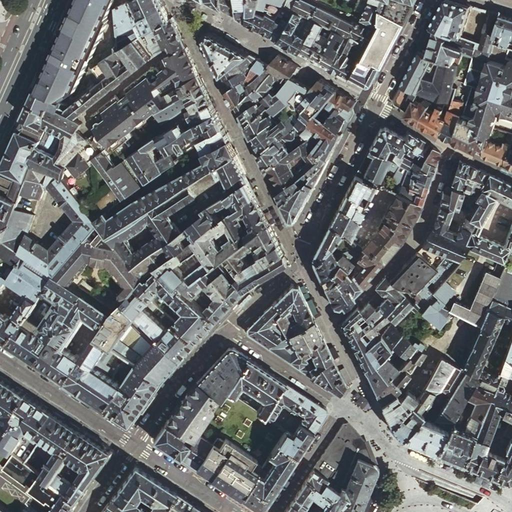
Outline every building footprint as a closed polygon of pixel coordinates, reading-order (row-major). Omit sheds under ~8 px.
[(42,71),(34,88),(55,97),(54,99),(51,105),(57,108),(64,109),(69,103),(76,98),(79,95),(116,12),(120,0),(73,0),(69,10),(64,22),(60,31),(56,40),(52,50),(49,55),(42,71)] [(162,0),(136,0),(133,2),(141,18),(165,4),(163,1),(162,0)] [(227,11),(233,15),(231,0),(218,0),(220,7),(227,11)] [(238,17),(243,20),(244,0),(231,0),(233,15),(238,17)] [(248,0),(244,0),(243,20),(242,22),(250,25),(258,28),(265,15),(254,12),(255,3),(248,0)] [(283,0),(248,0),(255,3),(255,0),(271,0),(269,11),(277,15),(282,5),(283,0)] [(283,0),(282,5),(293,11),(301,14),(310,19),(314,20),(325,25),(333,29),(343,34),(344,32),(349,21),(314,4),(312,5),(295,0),(283,0)] [(363,11),(360,19),(373,25),(378,10),(380,3),(376,2),(370,0),(356,0),(354,8),(363,11)] [(380,3),(378,10),(401,21),(411,0),(376,0),(376,2),(380,3)] [(457,0),(445,0),(433,25),(464,36),(472,4),(457,0)] [(133,2),(131,3),(126,6),(134,22),(139,20),(141,18),(133,2)] [(168,12),(165,4),(141,18),(145,26),(147,31),(153,28),(171,17),(168,12)] [(272,37),(276,39),(293,11),(282,5),(277,15),(275,17),(267,34),(272,37)] [(120,31),(134,22),(126,6),(116,12),(116,16),(116,17),(118,22),(120,31)] [(378,65),(401,21),(378,10),(373,25),(376,27),(374,30),(366,44),(358,58),(369,64),(371,61),(378,65)] [(481,46),(493,50),(495,43),(502,14),(490,10),(481,46)] [(296,50),(297,49),(314,20),(310,19),(300,35),(291,30),(301,14),(293,11),(276,39),(286,45),(296,50)] [(263,31),(267,34),(275,17),(266,12),(265,15),(258,28),(263,31)] [(310,19),(301,14),(291,30),(300,35),(310,19)] [(511,16),(502,14),(495,43),(510,47),(511,39),(511,16)] [(173,16),(171,17),(153,28),(147,31),(158,52),(164,48),(159,36),(178,26),(175,22),(173,16)] [(359,40),(366,44),(374,30),(371,29),(350,19),(349,21),(344,32),(359,40)] [(336,47),(343,34),(333,29),(328,38),(320,34),(325,25),(314,20),(297,49),(313,58),(326,65),(336,47)] [(135,25),(134,22),(120,31),(123,48),(136,39),(141,35),(135,25)] [(428,35),(420,49),(442,58),(456,62),(459,53),(464,54),(465,52),(474,56),(475,54),(491,59),(493,50),(481,46),(477,45),(478,41),(464,36),(433,25),(428,35)] [(159,36),(164,48),(183,38),(182,36),(179,29),(178,26),(159,36)] [(223,75),(251,53),(212,30),(211,32),(209,31),(208,31),(207,32),(206,33),(206,34),(206,35),(207,36),(205,38),(220,70),(223,75)] [(346,78),(347,76),(353,65),(347,62),(349,58),(353,50),(348,47),(351,42),(356,45),(359,40),(344,32),(343,34),(336,47),(345,53),(334,72),(335,73),(335,72),(341,75),(346,78)] [(136,39),(123,48),(126,52),(132,60),(137,68),(150,58),(136,39)] [(457,129),(452,139),(483,154),(487,148),(490,139),(491,140),(494,128),(511,132),(511,47),(510,47),(495,43),(493,50),(491,59),(475,54),(474,56),(465,52),(464,54),(459,64),(453,86),(458,88),(455,101),(454,100),(454,103),(452,109),(464,113),(457,129)] [(90,141),(69,168),(66,174),(74,176),(76,175),(79,178),(81,177),(82,178),(84,179),(86,176),(86,174),(85,173),(94,167),(91,163),(94,160),(123,198),(124,200),(143,187),(124,162),(117,166),(106,151),(114,145),(121,154),(132,147),(128,142),(134,138),(131,133),(157,113),(166,108),(161,99),(159,94),(177,84),(190,76),(199,71),(198,69),(195,64),(191,56),(188,48),(187,46),(172,53),(169,54),(167,55),(165,56),(168,64),(157,71),(154,66),(153,67),(152,66),(151,66),(150,65),(141,72),(133,79),(123,86),(128,92),(119,99),(114,93),(99,105),(91,112),(92,113),(91,114),(92,115),(91,116),(97,124),(95,125),(98,129),(90,136),(87,138),(90,141)] [(126,52),(123,48),(120,47),(104,58),(113,72),(125,65),(120,56),(126,52)] [(345,53),(336,47),(326,65),(325,67),(330,70),(334,72),(345,53)] [(404,81),(402,85),(418,92),(419,91),(423,78),(422,78),(423,76),(436,80),(442,58),(420,49),(413,63),(404,81)] [(260,58),(251,53),(223,75),(225,80),(229,86),(230,89),(245,74),(249,78),(260,58)] [(456,62),(459,64),(464,54),(459,53),(456,62)] [(292,78),(293,76),(302,67),(290,61),(279,54),(270,64),(266,69),(270,74),(273,80),(277,80),(282,75),(284,76),(286,75),(287,76),(288,75),(292,78)] [(266,69),(270,64),(265,60),(260,58),(249,78),(252,82),(255,85),(257,83),(260,86),(270,74),(266,69)] [(353,65),(347,76),(350,78),(360,84),(363,85),(368,84),(373,74),(378,65),(371,61),(369,64),(358,58),(357,58),(353,65)] [(423,78),(419,91),(426,94),(442,99),(449,101),(453,86),(459,64),(456,62),(442,58),(436,80),(423,76),(422,78),(423,78)] [(111,89),(137,68),(132,60),(125,65),(113,72),(104,78),(111,89)] [(202,77),(199,71),(190,76),(177,84),(159,94),(161,99),(182,86),(186,95),(204,83),(202,77)] [(237,107),(238,106),(257,90),(260,86),(257,83),(255,85),(252,82),(249,85),(250,87),(247,89),(245,86),(249,82),(247,79),(249,78),(245,74),(230,89),(227,92),(230,97),(235,104),(237,107)] [(279,84),(277,80),(273,80),(270,74),(260,86),(257,90),(238,106),(240,110),(242,114),(257,102),(255,99),(258,97),(261,99),(279,84)] [(309,92),(314,87),(303,81),(293,76),(292,78),(282,89),(281,92),(294,102),(299,105),(301,103),(309,92)] [(64,109),(77,116),(111,89),(104,78),(79,95),(76,98),(69,103),(64,109)] [(317,99),(329,83),(326,81),(321,78),(314,87),(309,92),(313,95),(304,106),(309,110),(312,106),(317,99)] [(191,104),(209,93),(207,90),(204,83),(186,95),(188,99),(191,104)] [(335,87),(329,83),(317,99),(323,103),(319,110),(312,106),(309,110),(304,114),(314,122),(319,115),(338,88),(335,87)] [(245,121),(247,126),(267,111),(271,116),(289,102),(292,104),(294,102),(281,92),(282,89),(279,84),(261,99),(257,102),(242,114),(245,121)] [(396,103),(409,110),(414,99),(418,92),(402,85),(395,98),(396,103)] [(186,95),(182,86),(161,99),(166,108),(186,95)] [(453,86),(449,101),(454,103),(454,100),(455,101),(458,88),(453,86)] [(55,97),(34,88),(33,91),(30,98),(28,102),(48,111),(51,105),(54,99),(55,97)] [(343,92),(338,88),(319,115),(329,122),(334,114),(329,110),(334,104),(338,108),(347,94),(343,92)] [(193,108),(210,96),(210,95),(209,93),(191,104),(193,108)] [(329,122),(343,132),(354,113),(352,108),(356,100),(351,96),(347,94),(338,108),(334,114),(329,122)] [(178,113),(191,104),(188,99),(186,95),(166,108),(157,113),(163,122),(178,113)] [(191,117),(213,103),(212,101),(210,96),(193,108),(188,112),(191,117)] [(414,99),(409,110),(407,114),(409,116),(418,121),(421,123),(428,109),(436,113),(439,107),(435,105),(425,99),(422,103),(414,99)] [(428,109),(421,123),(432,129),(441,134),(446,124),(457,129),(464,113),(452,109),(454,103),(449,101),(442,99),(440,104),(436,102),(435,105),(439,107),(436,113),(428,109)] [(51,105),(48,111),(28,102),(24,113),(4,159),(1,166),(17,174),(21,176),(45,186),(61,164),(69,168),(90,141),(87,138),(86,137),(79,130),(84,120),(77,116),(64,109),(57,108),(51,105)] [(279,116),(281,118),(284,120),(299,105),(294,102),(292,104),(289,102),(271,116),(274,120),(279,116)] [(214,106),(213,103),(191,117),(194,122),(199,118),(215,108),(214,106)] [(292,126),(304,114),(309,110),(304,106),(301,103),(299,105),(284,120),(292,126)] [(216,111),(215,108),(199,118),(202,122),(217,112),(216,111)] [(251,133),(253,138),(274,120),(271,116),(267,111),(247,126),(251,133)] [(220,119),(217,112),(202,122),(197,126),(201,134),(204,132),(220,120),(220,119)] [(272,167),(312,141),(304,133),(314,122),(304,114),(292,126),(282,136),(262,154),(266,161),(269,169),(272,167)] [(324,153),(329,158),(338,142),(343,132),(329,122),(319,115),(314,122),(304,133),(312,141),(320,150),(317,155),(321,160),(324,153)] [(274,120),(253,138),(256,142),(257,145),(276,128),(277,127),(274,125),(281,118),(279,116),(274,120)] [(207,139),(223,128),(222,124),(220,120),(204,132),(207,139)] [(163,143),(166,146),(188,131),(182,123),(158,137),(163,143)] [(446,124),(441,134),(447,137),(452,139),(457,129),(446,124)] [(380,127),(369,148),(385,155),(389,148),(395,151),(404,136),(391,128),(385,125),(380,127)] [(170,150),(178,158),(188,152),(185,149),(187,144),(201,134),(197,126),(188,131),(166,146),(170,150)] [(200,144),(206,154),(218,147),(215,141),(227,133),(226,130),(224,127),(223,128),(207,139),(200,144)] [(260,150),(262,154),(282,136),(276,128),(257,145),(260,150)] [(511,134),(511,132),(494,128),(491,140),(493,135),(504,134),(508,134),(511,134)] [(407,129),(404,136),(395,151),(390,158),(392,158),(404,164),(407,165),(411,159),(406,156),(399,152),(402,147),(409,151),(418,136),(412,132),(407,129)] [(215,141),(218,147),(231,140),(230,137),(227,132),(227,133),(215,141)] [(487,148),(483,154),(494,159),(506,164),(510,148),(511,141),(511,134),(508,134),(505,145),(491,140),(490,139),(487,148)] [(421,137),(418,136),(409,151),(408,153),(413,156),(416,152),(418,153),(424,139),(421,137)] [(171,167),(181,161),(178,158),(170,150),(168,152),(170,154),(162,161),(154,150),(163,143),(158,137),(147,145),(132,156),(149,181),(171,167)] [(429,142),(424,139),(418,153),(424,157),(433,145),(429,142)] [(206,154),(208,159),(214,169),(237,154),(238,154),(234,147),(233,145),(231,140),(218,147),(206,154)] [(318,166),(321,160),(317,155),(320,150),(312,141),(272,167),(278,179),(296,168),(312,158),(313,160),(318,166)] [(424,157),(434,164),(436,165),(439,155),(441,150),(437,148),(433,145),(424,157)] [(385,155),(369,148),(363,160),(355,174),(376,185),(378,186),(380,181),(388,167),(392,158),(390,158),(385,155)] [(318,166),(304,177),(308,182),(314,188),(322,174),(329,158),(324,153),(321,160),(318,166)] [(214,169),(211,171),(217,179),(222,176),(225,182),(220,184),(222,187),(246,173),(244,168),(240,160),(237,154),(214,169)] [(420,163),(411,159),(407,165),(409,166),(413,167),(431,173),(433,167),(434,164),(424,157),(420,163)] [(404,164),(392,158),(388,167),(398,171),(394,180),(402,183),(405,176),(409,166),(407,165),(404,164)] [(453,174),(451,183),(461,186),(463,187),(463,186),(469,164),(465,161),(459,158),(454,172),(453,174)] [(96,217),(101,225),(109,236),(141,216),(169,198),(211,171),(214,169),(208,159),(180,174),(159,185),(138,197),(130,203),(111,216),(107,210),(96,217)] [(300,180),(304,177),(318,166),(313,160),(299,173),(296,168),(278,179),(280,185),(283,190),(300,180)] [(14,203),(8,229),(4,242),(24,254),(26,256),(54,274),(101,225),(96,217),(64,180),(66,174),(69,168),(61,164),(45,186),(46,187),(50,187),(75,221),(51,251),(35,240),(29,236),(35,217),(21,211),(23,209),(22,206),(14,203)] [(463,186),(463,187),(466,188),(469,189),(478,168),(475,166),(469,164),(463,186)] [(17,174),(1,166),(0,167),(0,192),(8,197),(17,174)] [(430,177),(431,173),(413,167),(410,178),(427,185),(430,177)] [(469,189),(472,190),(474,191),(477,186),(481,188),(489,173),(482,170),(478,168),(469,189)] [(195,194),(217,179),(211,171),(169,198),(141,216),(109,236),(137,270),(182,230),(166,212),(195,194)] [(227,193),(250,181),(248,178),(246,173),(222,187),(227,193)] [(511,243),(511,184),(489,173),(481,188),(476,196),(480,198),(469,215),(468,217),(473,219),(470,228),(465,240),(471,243),(470,246),(506,260),(509,251),(511,243)] [(17,174),(8,197),(15,200),(17,192),(21,176),(17,174)] [(376,185),(355,174),(347,189),(339,206),(360,218),(364,209),(358,206),(359,205),(356,203),(358,201),(359,201),(360,201),(363,197),(365,198),(368,192),(372,193),(376,185)] [(21,176),(17,192),(40,201),(46,187),(45,186),(21,176)] [(222,176),(217,179),(220,184),(225,182),(222,176)] [(410,178),(405,176),(402,183),(400,187),(408,190),(410,178)] [(308,182),(304,177),(300,180),(283,190),(280,193),(283,198),(285,203),(308,182)] [(409,199),(421,204),(425,191),(427,185),(410,178),(408,190),(400,187),(399,190),(398,194),(409,199)] [(145,281),(156,270),(163,265),(186,248),(182,240),(193,232),(199,239),(222,222),(216,213),(231,205),(235,212),(258,196),(254,189),(250,181),(227,193),(204,207),(207,209),(182,230),(137,270),(145,281)] [(308,199),(314,188),(308,182),(285,203),(293,220),(298,220),(308,199)] [(454,188),(451,194),(448,204),(454,207),(458,208),(464,194),(464,192),(461,191),(454,188)] [(469,189),(466,188),(465,190),(464,192),(464,194),(469,196),(472,190),(469,189)] [(451,194),(446,192),(442,191),(441,197),(439,206),(447,209),(448,204),(451,194)] [(0,224),(8,229),(14,203),(15,200),(8,197),(0,192),(0,224)] [(401,239),(421,204),(409,199),(398,194),(395,193),(381,218),(383,219),(380,226),(401,239)] [(226,218),(232,226),(233,228),(241,223),(237,218),(244,213),(248,217),(262,207),(263,206),(261,202),(258,196),(235,212),(226,218)] [(447,209),(439,206),(436,215),(449,220),(454,207),(448,204),(447,209)] [(360,218),(339,206),(330,224),(344,234),(351,239),(359,221),(358,221),(360,218)] [(263,210),(262,207),(248,217),(251,222),(265,212),(263,210)] [(249,241),(271,224),(268,219),(265,212),(251,222),(255,227),(248,232),(244,227),(236,233),(238,235),(244,244),(249,241)] [(241,223),(248,217),(244,213),(237,218),(241,223)] [(469,215),(465,213),(459,223),(470,228),(473,219),(468,217),(469,215)] [(449,220),(436,215),(435,220),(433,228),(465,240),(470,228),(459,223),(456,231),(447,227),(449,220)] [(226,218),(222,222),(199,239),(186,248),(163,265),(156,270),(183,291),(198,280),(218,264),(225,259),(244,244),(238,235),(227,243),(229,245),(224,249),(213,237),(219,232),(221,234),(232,226),(226,218)] [(251,222),(244,227),(248,232),(255,227),(251,222)] [(241,223),(233,228),(236,233),(244,227),(241,223)] [(274,228),(271,224),(249,241),(253,246),(256,243),(258,245),(275,231),(274,228)] [(344,234),(330,224),(322,239),(313,256),(312,261),(314,264),(330,251),(332,248),(344,234)] [(135,291),(145,281),(137,270),(109,236),(101,225),(54,274),(69,284),(90,262),(112,267),(127,285),(122,291),(122,297),(126,300),(135,291)] [(380,226),(363,248),(364,249),(381,263),(393,249),(401,239),(380,226)] [(465,240),(433,228),(429,235),(423,244),(447,256),(458,260),(470,246),(471,243),(465,240)] [(262,257),(280,243),(278,238),(275,231),(258,245),(255,248),(262,257)] [(225,259),(237,275),(251,265),(244,257),(254,248),(255,248),(253,246),(249,241),(244,244),(225,259)] [(0,336),(9,342),(24,319),(38,298),(30,293),(29,294),(25,299),(24,298),(13,315),(10,316),(9,318),(3,313),(0,311),(0,290),(7,279),(24,254),(4,242),(2,247),(0,252),(0,336)] [(283,250),(280,243),(262,257),(254,263),(256,267),(259,271),(284,253),(283,250)] [(364,249),(363,248),(357,244),(352,249),(359,256),(364,249)] [(332,248),(330,251),(314,264),(317,272),(321,279),(339,263),(338,259),(335,254),(332,248)] [(373,273),(381,263),(364,249),(359,256),(353,263),(351,266),(354,271),(353,275),(361,286),(365,282),(373,273)] [(395,273),(389,279),(395,285),(416,289),(419,292),(426,299),(432,292),(446,276),(438,269),(437,268),(416,251),(395,273)] [(260,273),(264,280),(289,263),(287,258),(284,253),(259,271),(260,273)] [(339,263),(321,279),(324,287),(339,277),(346,271),(347,269),(348,270),(351,266),(353,263),(343,253),(338,259),(339,263)] [(10,281),(13,284),(13,286),(13,288),(15,291),(16,292),(18,293),(20,294),(22,294),(23,293),(24,293),(26,292),(29,294),(30,293),(38,298),(45,287),(54,274),(26,256),(24,254),(7,279),(10,281)] [(438,269),(446,276),(458,260),(447,256),(440,265),(441,266),(438,269)] [(237,275),(232,278),(235,282),(238,280),(240,283),(254,274),(252,271),(256,267),(254,263),(251,265),(237,275)] [(206,310),(219,320),(227,312),(233,305),(241,297),(245,292),(235,282),(232,278),(218,264),(198,280),(183,291),(193,299),(205,285),(217,298),(206,310)] [(511,267),(506,265),(502,276),(494,294),(511,301),(511,267)] [(347,269),(346,271),(351,277),(353,275),(354,271),(351,266),(348,270),(347,269)] [(260,273),(259,271),(256,267),(252,271),(254,274),(255,276),(260,273)] [(183,291),(156,270),(145,281),(135,291),(150,302),(159,291),(186,313),(177,324),(200,342),(211,329),(219,320),(206,310),(193,299),(183,291)] [(481,326),(489,306),(494,294),(502,276),(488,270),(472,308),(456,302),(451,314),(455,315),(481,326)] [(339,277),(324,287),(326,291),(328,295),(341,287),(351,277),(346,271),(339,277)] [(235,282),(245,292),(248,291),(257,284),(264,280),(260,273),(255,276),(254,274),(240,283),(238,280),(235,282)] [(54,339),(85,294),(69,284),(54,274),(45,287),(63,300),(42,331),(54,339)] [(395,285),(389,279),(385,274),(381,279),(376,286),(379,290),(382,293),(383,293),(384,294),(385,294),(395,304),(400,298),(415,309),(426,299),(419,292),(415,295),(417,297),(414,301),(395,285)] [(341,287),(328,295),(331,302),(334,307),(339,307),(341,306),(344,308),(353,298),(352,295),(354,293),(361,286),(353,275),(351,277),(341,287)] [(285,291),(273,302),(281,311),(282,312),(284,310),(288,307),(291,309),(306,299),(301,288),(299,284),(293,283),(285,291)] [(205,285),(193,299),(206,310),(217,298),(205,285)] [(38,298),(24,319),(42,331),(63,300),(45,287),(38,298)] [(382,293),(379,290),(365,304),(361,309),(368,318),(370,321),(382,310),(385,313),(395,304),(385,294),(384,294),(383,293),(382,293)] [(135,291),(126,300),(123,302),(184,359),(192,350),(200,342),(177,324),(171,331),(157,319),(144,309),(150,302),(135,291)] [(426,299),(415,309),(418,312),(429,321),(433,315),(447,326),(455,315),(451,314),(443,310),(447,306),(432,292),(426,299)] [(113,312),(85,294),(54,339),(54,340),(65,348),(86,316),(103,327),(113,312)] [(502,318),(511,322),(511,301),(494,294),(489,306),(503,312),(501,318),(502,318)] [(368,318),(362,323),(358,319),(346,332),(348,337),(351,342),(361,332),(365,329),(369,335),(372,333),(374,337),(381,335),(384,339),(391,347),(392,346),(400,334),(400,333),(401,334),(418,312),(415,309),(400,298),(395,304),(385,313),(382,310),(370,321),(368,318)] [(286,336),(315,319),(313,314),(306,299),(291,309),(295,319),(290,322),(285,313),(284,310),(282,312),(281,311),(275,317),(276,319),(286,336)] [(154,345),(177,367),(181,362),(184,359),(123,302),(113,312),(131,324),(144,336),(154,345)] [(266,309),(259,316),(269,325),(276,319),(275,317),(281,311),(273,302),(266,309)] [(368,318),(361,309),(358,306),(343,322),(344,327),(346,332),(358,319),(362,323),(368,318)] [(463,367),(478,374),(481,368),(502,318),(501,318),(503,312),(489,306),(481,326),(463,367)] [(113,312),(103,327),(97,336),(114,348),(131,324),(113,312)] [(65,348),(82,358),(83,357),(97,336),(103,327),(86,316),(65,348)] [(248,332),(268,347),(282,338),(269,325),(259,316),(253,321),(247,327),(248,332)] [(24,319),(9,342),(26,354),(39,362),(54,340),(54,339),(42,331),(24,319)] [(315,319),(286,336),(282,338),(268,347),(280,354),(290,361),(323,336),(320,328),(315,319)] [(126,355),(144,336),(131,324),(114,348),(126,355)] [(361,332),(351,342),(358,356),(374,337),(372,333),(369,335),(367,337),(361,332)] [(400,333),(400,334),(392,346),(398,352),(405,358),(416,344),(420,347),(422,343),(419,340),(418,340),(417,341),(413,338),(411,341),(407,338),(401,334),(400,333)] [(374,337),(358,356),(361,361),(363,364),(384,339),(381,335),(374,337)] [(82,358),(67,381),(93,398),(97,400),(112,376),(106,372),(110,366),(105,363),(114,348),(97,336),(83,357),(82,358)] [(144,336),(126,355),(139,363),(154,345),(144,336)] [(312,358),(328,346),(326,342),(323,336),(290,361),(294,364),(299,367),(308,361),(305,356),(310,353),(312,358)] [(511,337),(504,357),(500,372),(506,375),(511,377),(511,337)] [(388,351),(391,347),(384,339),(363,364),(367,372),(380,359),(388,351)] [(54,340),(39,362),(55,373),(67,381),(82,358),(65,348),(54,340)] [(380,400),(381,402),(396,391),(405,380),(411,372),(404,367),(407,364),(409,365),(413,359),(418,362),(425,351),(420,347),(416,344),(405,358),(398,366),(376,391),(380,400)] [(139,363),(164,380),(172,372),(177,367),(154,345),(139,363)] [(299,367),(310,374),(334,359),(332,353),(328,346),(312,358),(314,362),(311,365),(308,361),(299,367)] [(392,346),(391,347),(388,351),(380,359),(367,372),(368,376),(374,388),(376,391),(398,366),(391,359),(398,352),(392,346)] [(211,367),(198,381),(221,397),(226,390),(247,356),(233,347),(229,348),(211,367)] [(150,400),(164,380),(139,363),(126,355),(119,366),(131,373),(127,378),(128,379),(125,383),(124,383),(124,384),(123,383),(122,384),(118,381),(119,380),(118,379),(115,377),(115,378),(112,376),(97,400),(117,413),(133,424),(150,400)] [(226,390),(236,397),(266,415),(286,382),(268,370),(247,356),(226,390)] [(420,417),(402,437),(420,444),(435,451),(436,451),(452,420),(476,383),(481,375),(478,374),(463,367),(442,357),(425,387),(435,392),(441,389),(450,395),(433,422),(420,417)] [(321,382),(339,369),(337,364),(334,359),(310,374),(313,376),(321,382)] [(404,367),(411,372),(418,362),(413,359),(409,365),(407,364),(404,367)] [(481,375),(476,383),(493,390),(490,398),(506,405),(511,407),(511,393),(503,389),(504,386),(504,384),(503,383),(504,379),(499,376),(481,368),(478,374),(481,375)] [(344,380),(339,369),(321,382),(340,394),(346,383),(344,380)] [(11,384),(0,376),(0,410),(4,413),(0,417),(0,430),(26,394),(11,384)] [(194,438),(203,425),(221,397),(198,381),(188,391),(184,396),(167,420),(194,438)] [(327,413),(325,408),(320,405),(286,382),(266,415),(275,420),(283,425),(290,415),(315,432),(317,428),(327,413)] [(452,420),(436,451),(449,457),(463,462),(471,446),(490,398),(493,390),(476,383),(452,420)] [(420,392),(392,424),(397,430),(402,437),(420,417),(423,413),(419,410),(428,400),(429,400),(435,392),(425,387),(420,392)] [(384,409),(392,424),(420,392),(415,389),(412,392),(408,388),(400,398),(396,391),(381,402),(384,409)] [(42,404),(26,394),(0,430),(0,444),(8,450),(10,452),(23,433),(27,428),(36,435),(53,411),(42,404)] [(234,491),(242,496),(250,482),(266,457),(269,453),(258,446),(275,420),(266,415),(236,397),(213,431),(217,434),(197,467),(222,483),(234,491)] [(471,446),(463,462),(490,473),(507,480),(511,479),(511,477),(511,436),(506,451),(510,453),(509,455),(508,458),(485,448),(499,413),(501,414),(502,415),(506,405),(490,398),(471,446)] [(511,407),(506,405),(502,415),(511,419),(505,434),(511,436),(511,407)] [(63,418),(53,411),(36,435),(40,438),(39,438),(41,440),(56,450),(41,474),(50,481),(57,471),(66,457),(73,446),(70,443),(79,429),(63,418)] [(290,415),(283,425),(285,427),(277,441),(298,456),(305,446),(315,432),(290,415)] [(168,448),(182,457),(194,438),(167,420),(154,438),(168,448)] [(296,494),(284,511),(359,511),(361,506),(365,499),(366,495),(372,481),(377,471),(369,450),(365,441),(348,422),(343,423),(329,444),(301,487),(296,494)] [(194,438),(182,457),(190,462),(197,467),(217,434),(213,431),(203,425),(194,438)] [(27,428),(23,433),(37,442),(39,438),(40,438),(36,435),(27,428)] [(73,446),(66,457),(84,469),(74,483),(57,471),(50,481),(78,502),(95,476),(112,450),(79,429),(70,443),(73,446)] [(277,441),(269,453),(266,457),(287,473),(298,456),(277,441)] [(21,511),(71,511),(78,502),(50,481),(41,474),(25,463),(12,453),(3,466),(55,504),(49,511),(24,511),(22,510),(21,511)] [(66,457),(57,471),(74,483),(84,469),(66,457)] [(287,473),(266,457),(250,482),(271,497),(287,474),(287,473)] [(133,510),(138,502),(134,499),(139,492),(151,500),(146,507),(153,511),(157,511),(174,489),(157,478),(134,462),(111,495),(133,510)] [(250,482),(242,496),(251,502),(262,510),(268,502),(271,497),(250,482)] [(183,511),(191,500),(182,495),(176,490),(174,489),(157,511),(153,511),(146,507),(138,502),(133,510),(131,511),(183,511)] [(99,511),(131,511),(133,510),(111,495),(103,506),(99,511)] [(208,511),(206,510),(191,500),(183,511),(208,511)]
